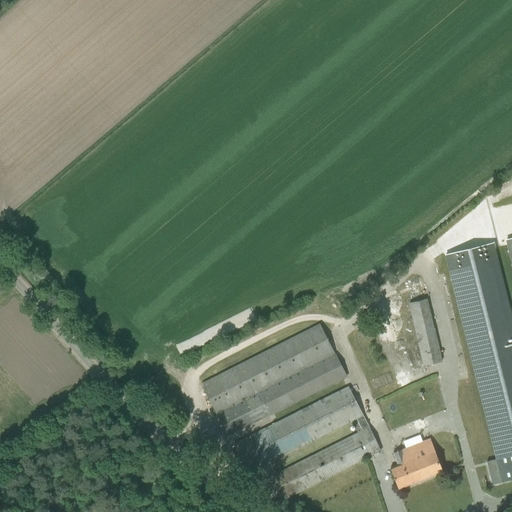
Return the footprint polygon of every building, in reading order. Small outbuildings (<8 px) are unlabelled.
[(511,328),(490,243),(443,256),(495,456),(491,457),(497,480),(511,476),(511,238),(506,240),(511,262),(511,328)] [(407,306),(422,367),(440,362),(425,301),(407,306)] [(201,384),(228,437),(346,376),(320,324),(201,384)] [(274,475),(285,499),(381,451),(348,387),(242,440),(233,444),(248,473),(257,469),(356,419),(362,431),(274,475)] [(430,439),(408,447),(421,480),(443,472),(430,439)] [(421,480),(408,447),(393,453),(397,465),(390,468),(398,489),(421,480)]
